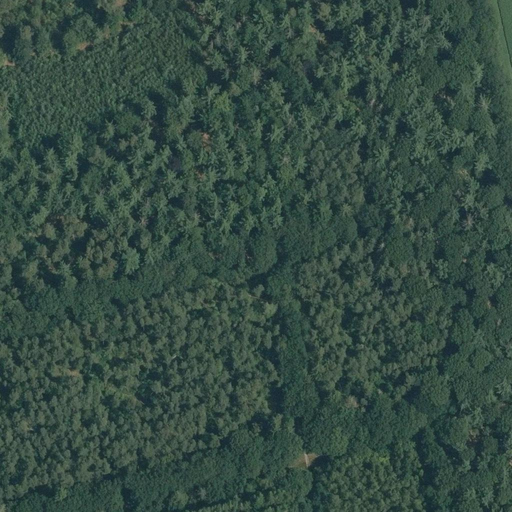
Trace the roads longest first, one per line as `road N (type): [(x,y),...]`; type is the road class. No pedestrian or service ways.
road 1 (track): [(511,405),(103,511)]
road 2 (track): [(268,247),(315,511)]
road 3 (track): [(459,0),(511,236)]
